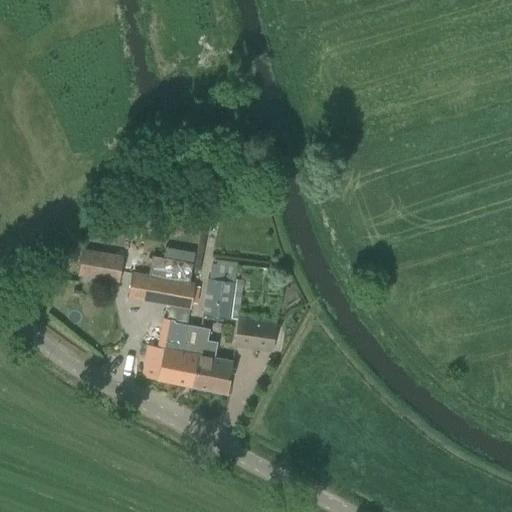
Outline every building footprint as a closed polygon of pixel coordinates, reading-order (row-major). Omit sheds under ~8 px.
[(79,275),(117,281),(121,256),(100,253),(100,251),(83,249),(79,275)] [(133,272),(129,297),(156,302),(169,304),(190,308),(191,303),(194,287),(195,283),(189,282),(193,264),(163,259),(152,257),(150,269),(143,268),(142,274),(133,272)] [(211,264),(209,280),(210,280),(236,283),(236,279),(238,267),(216,264),(211,264)] [(203,315),(231,319),(236,283),(210,280),(209,280),(208,280),(203,315)] [(191,303),(197,304),(200,288),(194,287),(191,303)] [(145,358),(141,378),(191,387),(196,363),(183,361),(188,341),(182,340),(184,332),(187,332),(188,325),(187,325),(188,323),(166,319),(163,318),(158,345),(147,344),(145,358)] [(235,345),(270,350),(274,323),(239,318),(235,345)] [(191,387),(226,394),(233,362),(215,358),(218,342),(207,340),(209,329),(188,325),(187,332),(184,332),(182,340),(188,341),(183,361),(196,363),(191,387)]
